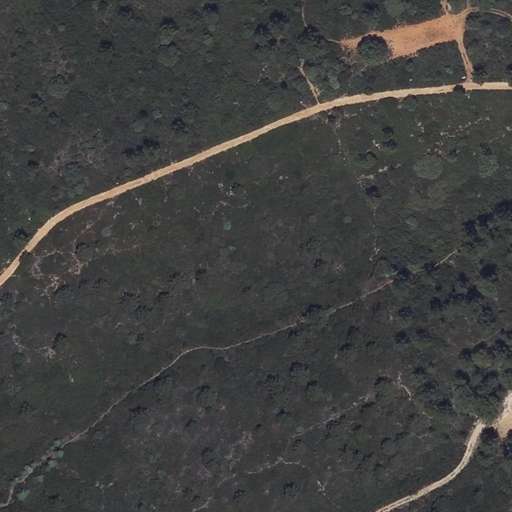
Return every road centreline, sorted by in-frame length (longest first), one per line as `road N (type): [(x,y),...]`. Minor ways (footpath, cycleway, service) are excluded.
road 1 (track): [(511,88),(422,91),(316,108),(69,210),(0,278)]
road 2 (track): [(375,511),(458,467),(476,425),(511,394)]
road 3 (track): [(473,88),(459,44),(461,12),(511,18)]
